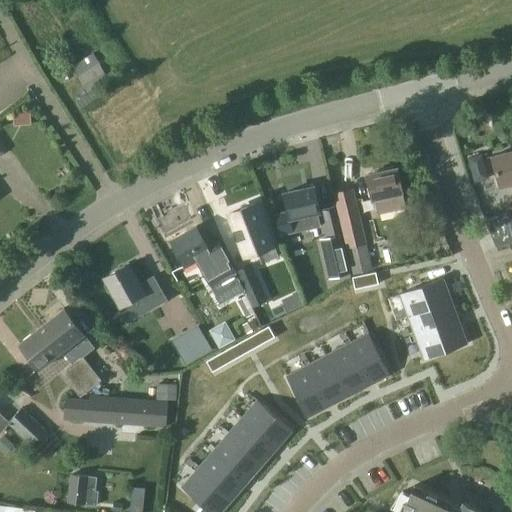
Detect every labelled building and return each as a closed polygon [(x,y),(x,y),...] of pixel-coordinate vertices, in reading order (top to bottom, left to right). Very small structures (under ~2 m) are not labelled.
[(77,76),(87,92),(86,93),(87,95),(76,103),(80,109),(102,93),(98,86),(109,78),(92,53),(72,66),(78,75),(77,76)] [(511,150),(492,156),(500,186),(510,183),(511,190),(511,150)] [(489,177),(483,153),(468,156),(474,181),(489,177)] [(402,193),(397,169),(367,175),(372,199),(376,199),(378,210),(404,205),(401,193),(402,193)] [(284,193),(288,210),(275,213),(280,235),(320,226),(317,211),(319,211),(313,186),(284,193)] [(256,203),(229,214),(239,238),(251,233),(258,250),(262,262),(277,256),(273,245),(266,228),(265,228),(256,203)] [(373,269),(359,212),(341,216),(355,274),(373,269)] [(195,227),(171,240),(184,265),(194,259),(210,286),(220,304),(244,291),(224,250),(218,240),(207,247),(195,227)] [(342,235),(321,240),(329,276),(329,278),(332,277),(351,273),(343,235),(342,235)] [(253,306),(267,300),(250,263),(236,270),(247,294),(253,306)] [(127,264),(104,277),(106,281),(104,284),(108,291),(112,291),(120,306),(131,300),(139,313),(165,299),(152,276),(139,284),(127,264)] [(378,284),(376,272),(368,274),(370,285),(378,284)] [(370,285),(368,274),(360,275),(362,287),(370,285)] [(362,287),(360,275),(352,277),(354,289),(362,287)] [(445,279),(399,296),(400,298),(402,297),(409,317),(452,301),(444,281),(445,281),(445,279)] [(253,306),(247,294),(246,295),(238,299),(247,318),(256,313),(253,306)] [(452,301),(409,317),(417,339),(460,323),(452,301)] [(64,308),(40,326),(60,352),(70,365),(83,355),(84,356),(95,348),(83,333),(64,308)] [(218,348),(235,339),(224,321),(217,325),(209,329),(214,339),(218,348)] [(460,323),(417,339),(425,359),(423,360),(423,361),(469,344),(468,343),(467,343),(460,323)] [(198,324),(170,341),(185,365),(213,348),(198,324)] [(40,326),(19,343),(39,368),(60,352),(40,326)] [(275,336),(269,326),(262,330),(268,340),(275,336)] [(268,340),(262,330),(255,334),(261,344),(268,340)] [(368,335),(348,345),(369,385),(388,375),(389,375),(390,375),(368,332),(367,333),(368,335)] [(261,344),(255,334),(248,338),(254,348),(261,344)] [(254,348),(248,338),(241,342),(247,352),(254,348)] [(289,339),(278,347),(293,366),(304,358),(289,339)] [(247,352),(241,342),(234,345),(240,356),(247,352)] [(240,356),(234,345),(227,349),(233,360),(240,356)] [(348,345),(328,356),(348,396),(369,385),(348,345)] [(264,355),(279,376),(290,369),(275,348),(264,355)] [(233,360),(227,349),(220,353),(226,364),(233,360)] [(226,364),(220,353),(213,357),(219,368),(226,364)] [(70,365),(89,390),(90,390),(102,381),(94,370),(84,356),(83,355),(70,365)] [(328,356),(307,366),(328,406),(348,396),(328,356)] [(219,368),(213,357),(206,361),(212,372),(219,368)] [(70,365),(62,371),(73,385),(81,396),(89,390),(70,365)] [(287,374),(285,375),(308,418),(309,417),(309,416),(328,406),(307,366),(288,376),(287,374)] [(150,383),(150,399),(171,399),(171,383),(150,383)] [(66,419),(166,427),(168,402),(91,395),(90,400),(68,398),(66,419)] [(257,402),(243,418),(277,447),(291,431),(292,432),(293,430),(256,399),(255,400),(257,402)] [(0,432),(8,424),(31,445),(45,430),(20,407),(8,421),(0,412),(0,432)] [(186,426),(201,443),(218,429),(203,412),(186,426)] [(243,418),(228,435),(262,465),(277,447),(243,418)] [(228,435),(213,453),(246,482),(262,465),(228,435)] [(213,453),(197,470),(231,500),(246,482),(213,453)] [(182,485),(180,486),(209,511),(220,511),(231,500),(197,470),(183,487),(182,485)] [(96,477),(71,474),(67,502),(96,505),(97,491),(94,491),(96,477)] [(481,511),(482,511),(463,502),(460,507),(414,485),(409,494),(402,491),(390,508),(397,511),(481,511)]
